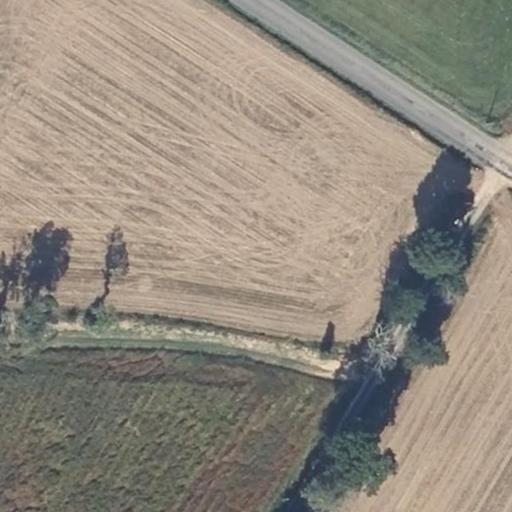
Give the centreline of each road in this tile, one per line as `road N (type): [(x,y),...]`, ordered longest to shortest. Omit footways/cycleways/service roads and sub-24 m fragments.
road 1 (track): [(503,160),(292,511)]
road 2 (secondary): [(503,160),(254,0)]
